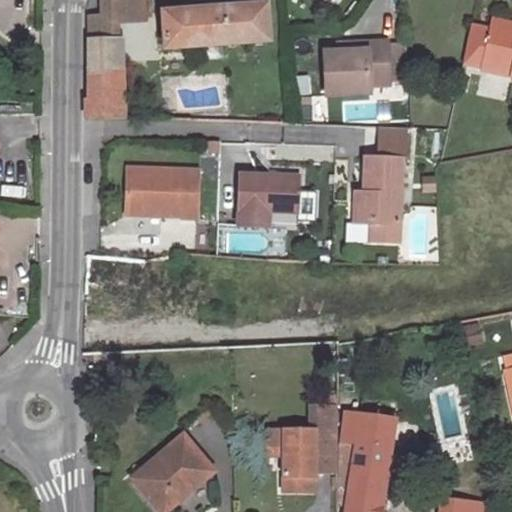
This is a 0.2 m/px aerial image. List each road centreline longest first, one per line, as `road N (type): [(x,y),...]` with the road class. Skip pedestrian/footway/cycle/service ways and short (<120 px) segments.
road 1 (tertiary): [(48,374),(62,317),(68,130)]
road 2 (residential): [(68,130),(271,135)]
road 3 (tertiary): [(68,130),(71,0)]
